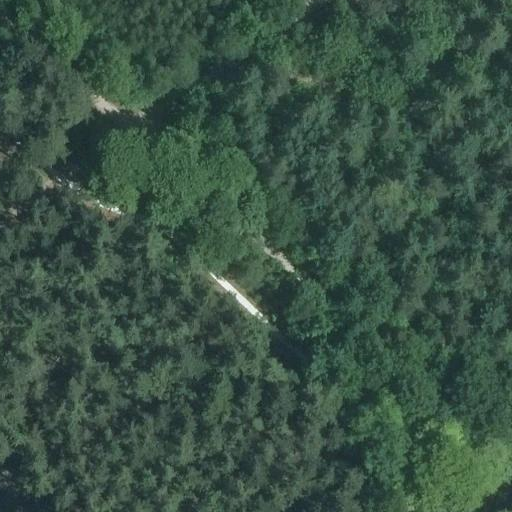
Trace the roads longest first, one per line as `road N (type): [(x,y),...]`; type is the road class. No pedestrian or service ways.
road 1 (track): [(136,130),(511,481)]
road 2 (track): [(322,0),(136,130)]
road 3 (track): [(0,5),(136,130)]
